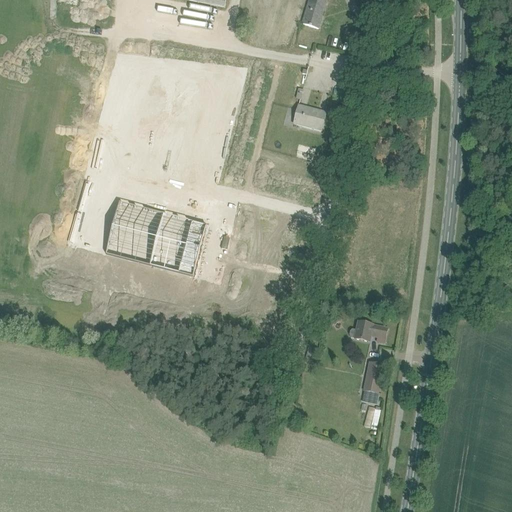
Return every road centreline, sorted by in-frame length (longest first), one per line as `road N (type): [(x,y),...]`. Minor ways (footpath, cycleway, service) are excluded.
road 1 (secondary): [(461,73),(423,415)]
road 2 (unclassified): [(376,71),(298,354)]
